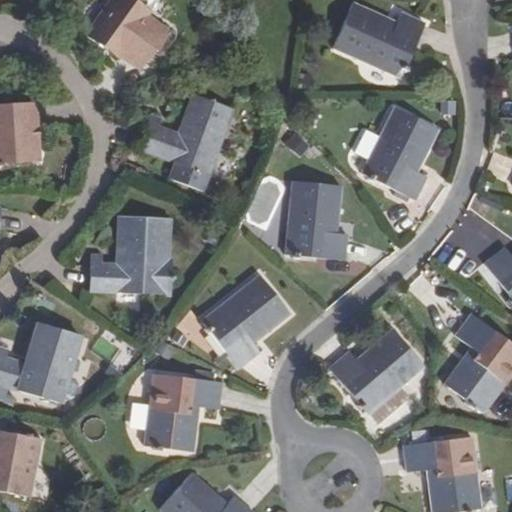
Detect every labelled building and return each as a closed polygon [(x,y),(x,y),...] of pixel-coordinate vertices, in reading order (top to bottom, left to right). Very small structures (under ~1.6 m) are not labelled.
[(151,15),(130,0),(110,0),(85,37),(104,51),(109,45),(122,53),(121,56),(141,70),(153,52),(156,54),(167,39),(165,37),(168,31),(150,18),(151,15)] [(381,28),(384,19),(352,3),(332,48),(399,80),(424,26),(400,14),(396,24),(392,33),(381,28)] [(396,24),(384,19),(381,28),(392,33),(396,24)] [(170,183),(203,194),(234,111),(193,96),(178,134),(160,127),(162,120),(152,117),(139,151),(176,164),(170,183)] [(416,152),(425,157),(441,125),(396,103),(364,170),(417,197),(428,173),(420,169),(410,164),(416,152)] [(36,127),(35,105),(0,107),(0,166),(38,165),(37,140),(30,139),(29,127),(36,127)] [(301,157),(309,145),(294,134),(286,146),(301,157)] [(420,169),(425,157),(416,152),(410,164),(420,169)] [(328,221),(338,222),(340,186),(293,182),(286,257),(347,260),(349,235),(337,233),(327,232),(328,221)] [(90,293),(170,297),(172,259),(170,259),(171,221),(117,218),(114,269),(102,268),(102,256),(91,255),(90,293)] [(337,233),(338,222),(328,221),(327,232),(337,233)] [(511,259),(508,254),(500,244),(479,262),(511,303),(511,259)] [(256,329),(262,336),(290,314),(261,276),(203,322),(239,370),(260,353),(253,344),(248,336),(256,329)] [(464,364),(456,360),(442,380),(481,407),(511,365),(511,341),(469,310),(454,332),(468,343),(463,350),(470,354),(464,364)] [(0,387),(59,406),(80,339),(38,326),(25,366),(5,359),(7,351),(0,348),(0,387)] [(253,344),(262,336),(256,329),(248,336),(253,344)] [(405,397),(396,386),(419,366),(389,330),(362,353),(369,361),(361,367),(346,350),(326,367),(364,413),(373,423),(405,397)] [(463,350),(456,360),(464,364),(470,354),(463,350)] [(362,353),(354,359),(361,367),(369,361),(362,353)] [(192,421),(199,422),(200,413),(217,416),(222,387),(155,376),(145,449),(193,456),(197,431),(190,429),(192,421)] [(102,420),(86,422),(88,439),(104,437),(102,420)] [(197,431),(199,422),(192,421),(190,429),(197,431)] [(0,492),(28,498),(39,440),(5,434),(7,424),(0,423),(0,492)] [(435,486),(427,487),(430,511),(477,506),(468,435),(401,443),(404,472),(424,470),(425,476),(434,475),(435,486)] [(221,511),(215,506),(220,499),(192,474),(160,510),(161,511),(253,511),(237,498),(229,506),(223,511),(221,511)] [(425,476),(427,487),(435,486),(434,475),(425,476)] [(223,511),(229,506),(220,499),(215,506),(221,511),(223,511)]
